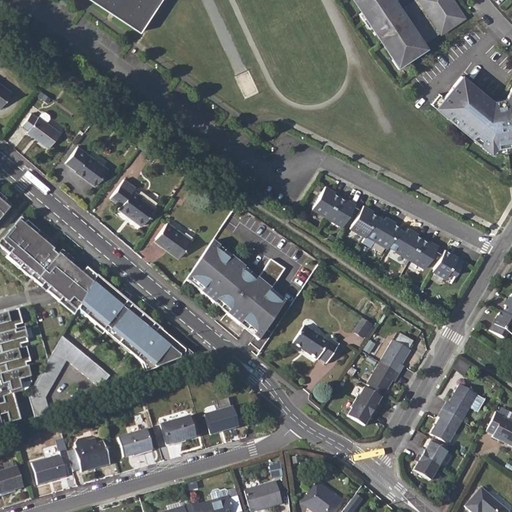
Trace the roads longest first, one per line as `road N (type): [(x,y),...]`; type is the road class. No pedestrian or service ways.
road 1 (residential): [(23,0),(231,150),(274,169),(325,160),(500,250)]
road 2 (tertiary): [(0,159),(259,378),(297,421)]
road 3 (residential): [(297,421),(253,450),(40,511)]
road 4 (tertiary): [(372,472),(500,250)]
